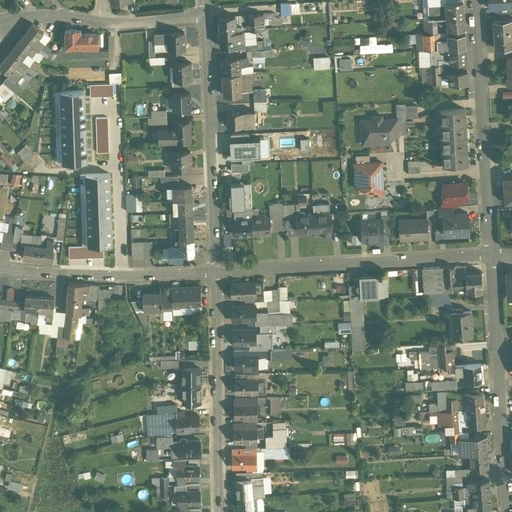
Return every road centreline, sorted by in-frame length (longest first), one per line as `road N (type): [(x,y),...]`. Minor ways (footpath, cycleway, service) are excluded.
road 1 (residential): [(491,255),(215,272)]
road 2 (residential): [(203,14),(215,272)]
road 3 (residential): [(491,255),(508,511)]
road 4 (residential): [(474,0),(491,255)]
road 5 (residential): [(215,272),(220,511)]
road 6 (residential): [(215,272),(0,268)]
